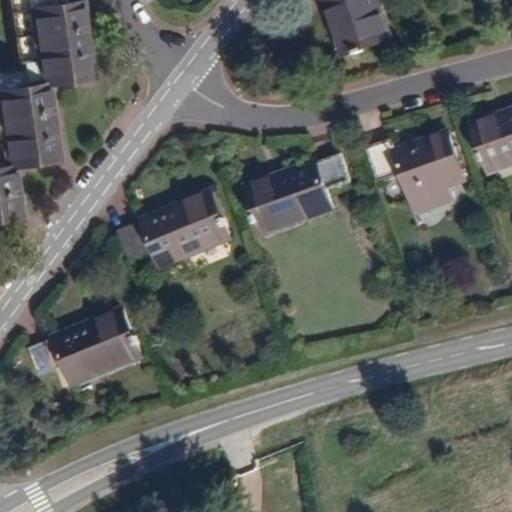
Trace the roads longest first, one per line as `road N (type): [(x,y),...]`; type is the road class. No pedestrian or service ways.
road 1 (residential): [(184,86),(248,119),(354,111),(511,66)]
road 2 (residential): [(0,323),(184,86)]
road 3 (tertiary): [(511,338),(226,421)]
road 4 (tertiary): [(226,421),(141,442),(0,511)]
road 5 (tertiary): [(50,511),(226,421)]
